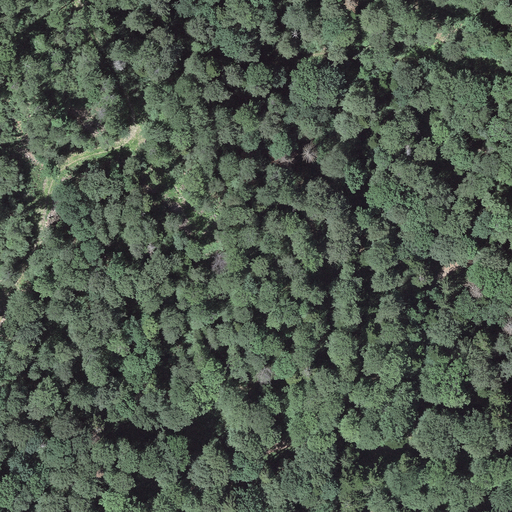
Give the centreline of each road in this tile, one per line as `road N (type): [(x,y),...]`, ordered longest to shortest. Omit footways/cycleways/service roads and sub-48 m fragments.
road 1 (track): [(188,511),(193,487),(180,444),(184,419),(309,350),(329,323),(331,294),(297,172),(294,62),(315,50),(390,63),(511,51)]
road 2 (track): [(511,269),(472,262),(445,271),(430,288),(403,443),(311,439),(267,451),(236,466),(216,511)]
road 3 (track): [(0,301),(32,248),(58,170),(131,135),(131,113),(77,0)]
